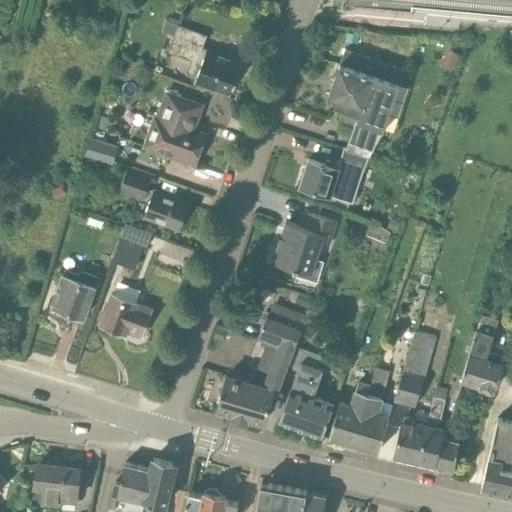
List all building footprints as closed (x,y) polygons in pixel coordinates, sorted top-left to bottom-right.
[(206,35),(177,25),(168,52),(193,61),(188,75),(230,91),(240,65),(230,62),(231,59),(201,48),(206,35)] [(451,72),(461,57),(450,49),(440,64),(451,72)] [(405,70),(364,56),(346,50),(341,64),(340,63),(329,96),(337,99),(335,104),(352,111),(385,121),(405,70)] [(154,114),(143,144),(195,163),(205,134),(192,130),(201,105),(165,92),(157,115),(154,114)] [(354,151),(367,155),(383,127),(385,121),(352,111),(347,127),(361,132),(354,151)] [(109,120),(102,117),(98,128),(106,130),(109,120)] [(90,141),(86,154),(114,164),(118,150),(90,141)] [(367,155),(354,151),(345,148),(339,165),(326,161),(325,164),(309,159),(300,186),(349,202),(367,155)] [(189,204),(149,189),(154,176),(127,167),(119,191),(149,201),(144,215),(180,228),(189,204)] [(55,200),(67,195),(63,186),(51,190),(55,200)] [(330,245),(337,221),(309,212),(304,227),(286,221),(279,244),(286,246),(280,264),(318,276),(323,261),(317,259),(322,243),(330,245)] [(391,232),(372,220),(366,235),(386,243),(391,232)] [(135,268),(142,245),(146,246),(151,232),(125,222),(112,260),(135,268)] [(82,316),(84,317),(98,277),(82,271),(79,277),(61,271),(55,288),(61,290),(56,306),(70,311),(69,314),(81,318),(82,316)] [(127,330),(141,335),(143,339),(144,339),(142,335),(151,309),(113,294),(102,323),(126,332),(127,330)] [(299,294),(296,303),(309,307),(312,299),(299,294)] [(258,339),(270,343),(278,346),(279,343),(296,349),(297,345),(307,318),(299,314),(296,322),(268,312),(258,339)] [(493,388),(494,389),(505,355),(487,350),(496,320),(478,314),(473,330),(459,378),(481,385),(479,391),(490,395),(493,388)] [(317,321),(307,318),(302,333),(311,336),(317,321)] [(436,336),(415,330),(409,351),(403,370),(394,399),(416,406),(425,375),(436,336)] [(278,346),(270,343),(256,380),(264,386),(274,389),(271,401),(276,403),(290,366),(296,349),(279,343),(278,346)] [(323,434),(326,434),(340,397),(331,394),(329,399),(317,395),(327,367),(323,366),(326,356),(297,345),(296,349),(290,366),(300,370),(280,420),(322,435),(323,434)] [(354,443),(379,450),(389,416),(376,413),(388,371),(376,367),(370,387),(364,407),(354,443)] [(265,422),(271,401),(274,389),(264,386),(227,375),(217,408),(235,413),(234,416),(246,419),(247,417),(265,422)] [(334,437),(354,443),(364,407),(370,387),(359,384),(353,407),(342,404),(334,437)] [(427,427),(418,459),(455,468),(457,444),(439,440),(442,429),(434,427),(437,416),(441,417),(445,400),(447,389),(437,387),(434,397),(427,427)] [(395,454),(418,459),(427,427),(413,423),(414,417),(406,415),(395,454)] [(511,421),(498,418),(490,454),(489,454),(482,486),(511,492),(511,421)] [(165,511),(175,463),(155,458),(154,458),(151,469),(125,463),(123,479),(120,482),(114,511),(165,511)] [(78,499),(81,468),(38,463),(35,485),(46,486),(44,500),(62,502),(62,498),(78,499)] [(305,511),(310,491),(262,482),(257,511),(305,511)] [(203,494),(190,491),(185,510),(195,511),(236,511),(239,502),(225,499),(226,495),(220,494),(218,489),(210,487),(206,491),(204,490),(203,494)] [(324,511),(327,497),(327,495),(310,491),(305,511),(324,511)]
